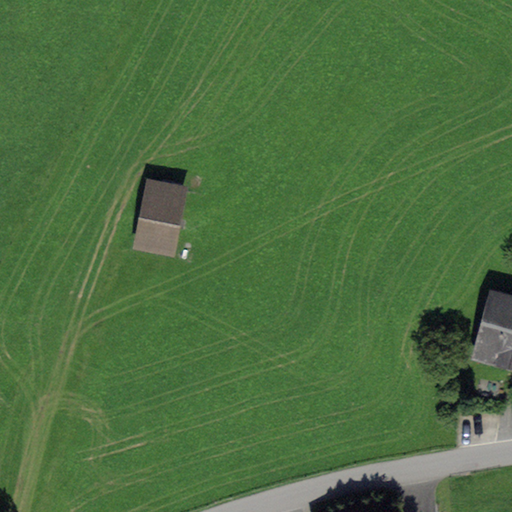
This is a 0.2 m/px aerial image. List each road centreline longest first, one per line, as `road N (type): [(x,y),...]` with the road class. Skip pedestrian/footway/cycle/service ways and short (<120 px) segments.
road 1 (track): [(128,183),(91,345),(40,511)]
road 2 (residential): [(511,450),(227,511)]
